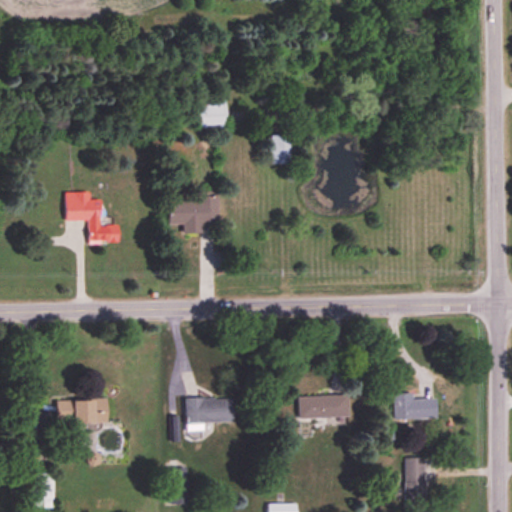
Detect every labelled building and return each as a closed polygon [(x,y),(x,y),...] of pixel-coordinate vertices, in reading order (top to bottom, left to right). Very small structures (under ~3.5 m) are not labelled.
[(224,129),(224,96),(195,96),(196,129),(224,129)] [(269,136),(269,165),(290,165),(290,136),(269,136)] [(117,225),(98,226),(98,200),(87,200),(87,192),(63,192),(63,222),(87,222),(87,244),(117,244),(117,225)] [(166,225),(181,225),(181,234),(202,234),(202,226),(215,226),(215,199),(167,199),(166,225)] [(434,420),(434,400),(411,401),(410,395),(391,395),(392,422),(434,420)] [(346,396),(295,398),(296,420),(347,419),(346,396)] [(231,423),(230,398),(183,400),(184,432),(202,431),(202,424),(231,423)] [(54,423),(106,423),(106,401),(54,401),(54,423)] [(402,511),(423,511),(423,459),(402,459),(402,511)] [(168,504),(184,504),(183,470),(167,470),(168,504)] [(51,508),(51,473),(27,473),(27,508),(51,508)]
